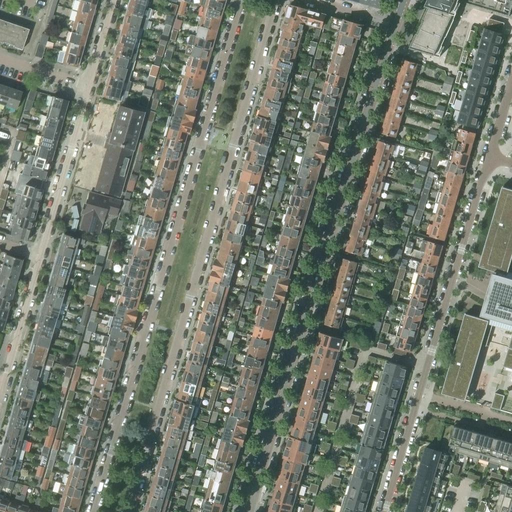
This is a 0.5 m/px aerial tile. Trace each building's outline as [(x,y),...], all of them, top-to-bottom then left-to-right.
[(213,0),(206,0),(204,7),(222,12),(224,6),(223,5),(224,3),(213,0)] [(372,0),(371,6),(373,7),(374,9),(379,10),(380,9),(381,9),(384,0),(372,0)] [(416,34),(410,48),(409,49),(439,58),(445,45),(442,44),(445,38),(446,38),(454,20),(453,20),(457,12),(455,11),(459,2),(509,17),(511,7),(511,0),(428,0),(425,7),(428,7),(422,21),(423,22),(417,34),(416,34)] [(79,2),(76,12),(92,16),(94,10),(93,10),(94,6),(79,2)] [(126,13),(141,18),(147,20),(150,10),(144,8),(127,3),(126,9),(127,10),(126,13)] [(177,6),(171,4),(168,15),(174,17),(175,12),(177,6)] [(287,14),(286,18),(304,23),(308,11),(289,6),(289,8),(287,8),(286,13),(287,14)] [(204,7),(201,18),(218,22),(219,19),(219,20),(221,19),(222,12),(204,7)] [(325,16),(308,11),(304,23),(321,28),(325,16)] [(76,12),(73,22),(89,27),(90,23),(91,23),(92,16),(76,12)] [(122,24),(138,28),(144,30),(147,20),(141,18),(126,13),(124,17),(123,17),(122,24)] [(46,25),(51,26),(52,26),(53,20),(55,16),(52,15),(49,14),(47,19),(46,25)] [(163,24),(165,25),(169,26),(170,26),(173,17),(166,15),(163,24)] [(327,16),(323,29),(329,30),(332,18),(327,16)] [(201,18),(199,27),(217,32),(219,26),(218,25),(217,25),(218,22),(201,18)] [(283,28),(285,29),(301,34),(304,23),(286,18),(285,22),(283,22),(282,26),(283,28)] [(329,30),(341,34),(357,38),(359,39),(362,27),(362,26),(361,26),(332,18),(329,30)] [(504,24),(489,19),(487,28),(502,32),(504,24)] [(0,43),(2,44),(2,43),(7,44),(13,46),(12,47),(21,50),(28,30),(0,20),(0,43)] [(172,30),(177,32),(178,32),(181,22),(175,20),(172,30)] [(73,22),(70,33),(87,37),(88,31),(88,30),(89,27),(73,22)] [(467,24),(461,22),(459,26),(458,25),(453,42),(463,46),(468,28),(466,28),(467,24)] [(121,30),(120,34),(135,38),(138,28),(122,24),(120,30),(121,30)] [(43,35),(48,36),(49,36),(51,26),(46,25),(43,35)] [(165,25),(161,35),(167,37),(170,26),(165,25)] [(199,27),(196,37),(212,42),(213,39),(215,39),(217,32),(199,27)] [(282,31),(281,38),(299,43),(301,34),(285,29),(284,31),(282,31)] [(485,29),(482,40),(502,46),(504,40),(503,39),(504,35),(485,29)] [(70,33),(67,43),(83,47),(84,43),(85,44),(87,37),(70,33)] [(41,34),(38,44),(45,46),(48,36),(43,35),(41,34)] [(118,38),(116,44),(132,49),(134,43),(139,44),(140,40),(135,38),(120,34),(118,38)] [(341,34),(338,44),(354,48),(356,47),(357,43),(356,42),(357,38),(341,34)] [(158,45),(159,45),(162,46),(164,47),(167,37),(161,35),(158,45)] [(196,37),(193,47),(211,52),(213,45),(212,44),(212,42),(196,37)] [(280,46),(279,49),(296,53),(299,43),(281,38),(279,45),(280,46)] [(482,40),(479,50),(498,56),(499,51),(501,52),(502,46),(482,40)] [(66,47),(64,53),(81,58),(83,51),(82,51),(83,47),(67,43),(61,41),(60,45),(66,47)] [(33,57),(41,59),(45,46),(38,44),(37,44),(33,57)] [(115,51),(114,55),(129,59),(132,49),(116,44),(114,51),(115,51)] [(338,44),(335,54),(353,59),(355,52),(353,51),(354,48),(338,44)] [(159,45),(155,56),(161,57),(164,47),(162,46),(159,45)] [(184,55),(190,57),(206,62),(207,59),(209,59),(211,52),(193,47),(187,45),(184,55)] [(277,51),(275,58),(293,63),(296,53),(279,49),(279,51),(278,51),(277,51)] [(166,50),(164,56),(163,60),(169,62),(172,52),(168,51),(166,50)] [(479,50),(476,60),(496,66),(498,60),(497,60),(498,56),(479,50)] [(61,64),(62,64),(77,68),(78,64),(79,64),(81,58),(64,53),(60,52),(57,62),(61,64)] [(335,54),(332,63),(348,68),(349,65),(351,65),(353,59),(335,54)] [(112,58),(110,65),(126,69),(129,59),(114,55),(113,59),(112,58)] [(161,57),(155,56),(152,66),(153,66),(158,67),(161,57)] [(190,57),(187,67),(205,72),(207,65),(206,64),(206,62),(190,57)] [(274,66),(273,69),(290,73),(293,63),(275,58),(273,65),(274,66)] [(402,68),(400,73),(414,77),(417,64),(403,60),(401,68),(402,68)] [(476,60),(473,70),(492,76),(493,72),(495,72),(496,66),(476,60)] [(332,63),(329,73),(347,78),(349,72),(348,70),(347,70),(348,68),(332,63)] [(108,76),(126,81),(129,82),(130,78),(124,76),(126,69),(110,65),(108,72),(109,72),(108,76)] [(150,70),(149,76),(152,77),(155,78),(158,67),(153,66),(152,66),(151,66),(150,70)] [(187,67),(184,77),(201,82),(201,79),(202,79),(203,78),(205,72),(187,67)] [(271,71),(269,78),(287,83),(290,73),(273,69),(273,71),(271,71)] [(473,70),(470,81),(490,87),(492,81),(491,80),(492,76),(473,70)] [(329,73),(326,83),(342,88),(343,85),(346,85),(347,78),(329,73)] [(398,77),(396,85),(410,89),(414,77),(400,73),(399,78),(398,77)] [(106,79),(104,86),(123,92),(126,81),(108,76),(107,80),(106,79)] [(184,77),(181,87),(199,92),(201,85),(200,84),(201,82),(184,77)] [(446,77),(444,84),(451,86),(453,79),(446,77)] [(269,86),(268,88),(284,93),(287,83),(269,78),(267,84),(268,86),(269,86)] [(154,89),(156,90),(161,91),(164,82),(157,80),(154,89)] [(470,81),(467,91),(486,96),(487,92),(489,93),(490,87),(470,81)] [(326,83),(324,93),(342,98),(344,92),(342,90),(342,88),(326,83)] [(451,86),(444,84),(442,91),(450,93),(451,86)] [(394,92),(393,98),(406,102),(410,89),(396,85),(393,92),(394,92)] [(0,87),(0,104),(5,106),(11,89),(1,86),(0,87)] [(123,92),(104,86),(102,92),(103,93),(102,97),(117,101),(120,102),(123,92)] [(181,87),(178,96),(195,101),(196,98),(196,99),(198,98),(199,92),(181,87)] [(265,91),(263,98),(281,103),(284,93),(268,88),(267,91),(265,91)] [(11,89),(5,106),(16,110),(22,93),(11,89)] [(27,100),(33,102),(35,92),(36,92),(30,90),(27,100)] [(467,91),(463,101),(484,107),(486,101),(485,101),(486,96),(467,91)] [(324,93),(321,103),(337,108),(337,105),(338,105),(340,105),(342,98),(324,93)] [(140,96),(137,106),(146,109),(149,99),(140,96)] [(178,96),(176,106),(194,112),(194,111),(196,105),(195,104),(194,104),(195,101),(178,96)] [(51,97),(49,107),(65,112),(67,107),(66,106),(67,101),(51,97)] [(263,106),(262,108),(279,112),(281,103),(263,98),(262,104),(263,105),(263,106)] [(391,102),(388,109),(403,113),(406,102),(393,98),(392,102),(391,102)] [(30,112),(33,102),(27,100),(24,110),(30,112)] [(463,101),(460,111),(480,117),(481,113),(483,113),(484,107),(463,101)] [(321,103),(318,113),(336,118),(338,111),(336,110),(337,108),(321,103)] [(176,106),(172,117),(191,123),(192,118),(194,119),(196,113),(194,112),(176,106)] [(49,107),(46,117),(62,122),(63,117),(64,116),(65,112),(49,107)] [(117,196),(118,196),(124,176),(142,114),(141,114),(141,113),(140,113),(140,114),(120,108),(120,107),(119,107),(119,108),(111,135),(109,134),(107,142),(110,143),(108,148),(107,148),(104,161),(103,164),(100,174),(95,189),(95,190),(96,190),(97,190),(104,192),(117,195),(117,196)] [(258,117),(280,124),(283,114),(279,112),(262,108),(261,111),(260,111),(258,117)] [(387,117),(386,122),(399,126),(403,113),(388,109),(386,116),(387,117)] [(146,122),(151,123),(154,113),(149,111),(146,122)] [(480,117),(460,111),(457,122),(478,128),(480,122),(479,121),(479,118),(480,117)] [(318,113),(315,123),(331,127),(332,125),(334,125),(336,118),(318,113)] [(46,117),(43,127),(60,132),(61,127),(60,126),(62,122),(46,117)] [(165,127),(169,128),(187,134),(188,134),(188,133),(190,133),(191,127),(190,127),(191,123),(172,117),(172,118),(168,117),(165,127)] [(255,124),(254,129),(276,135),(279,124),(280,124),(258,117),(257,117),(257,118),(255,118),(253,124),(255,124)] [(399,126),(386,122),(384,126),(383,126),(381,134),(396,138),(399,126)] [(315,123),(312,133),(330,138),(330,137),(332,131),(331,130),(330,130),(331,127),(315,123)] [(18,130),(18,131),(25,133),(27,126),(26,126),(20,124),(18,130)] [(43,127),(40,137),(56,142),(57,137),(58,136),(60,132),(43,127)] [(169,128),(166,138),(183,143),(184,140),(185,140),(187,134),(169,128)] [(251,141),(269,146),(272,147),(276,135),(254,129),(253,134),(251,133),(249,140),(251,140),(251,141)] [(457,129),(454,140),(472,145),(473,141),(475,134),(463,131),(457,129)] [(18,131),(15,140),(21,142),(26,143),(28,134),(26,133),(25,133),(18,131)] [(312,133),(309,145),(327,150),(330,138),(312,133)] [(40,137),(37,147),(54,152),(55,147),(55,146),(56,142),(40,137)] [(166,138),(163,148),(182,153),(183,146),(182,145),(183,143),(166,138)] [(15,140),(12,150),(16,151),(18,152),(21,142),(15,140)] [(454,140),(451,150),(469,155),(470,149),(471,149),(472,145),(454,140)] [(250,149),(250,151),(266,156),(269,146),(251,141),(249,148),(250,149)] [(378,149),(377,153),(388,156),(389,152),(391,152),(393,146),(379,141),(378,142),(379,142),(377,148),(376,149),(378,149)] [(137,152),(143,153),(145,146),(139,144),(137,152)] [(309,145),(305,156),(324,161),(327,150),(309,145)] [(37,147),(34,156),(50,161),(51,157),(53,156),(54,152),(37,147)] [(163,148),(161,158),(177,162),(178,160),(180,160),(182,153),(163,148)] [(11,155),(9,160),(13,161),(15,162),(18,163),(21,153),(18,152),(16,151),(12,150),(11,155)] [(448,161),(452,162),(466,166),(467,163),(466,162),(469,155),(451,150),(448,161)] [(247,154),(245,161),(263,166),(266,156),(250,151),(249,154),(247,154)] [(137,155),(135,161),(141,163),(143,153),(137,152),(136,155),(137,155)] [(372,163),(387,168),(389,160),(387,159),(388,156),(377,153),(376,157),(374,156),(374,157),(372,163)] [(34,156),(32,167),(48,171),(50,167),(49,165),(50,161),(34,156)] [(305,156),(302,166),(318,171),(319,168),(320,168),(321,168),(323,162),(324,162),(324,161),(305,156)] [(161,158),(158,167),(176,172),(178,166),(177,165),(176,165),(177,162),(161,158)] [(9,160),(7,170),(12,172),(15,162),(13,161),(9,160)] [(134,167),(132,171),(138,173),(141,163),(135,161),(134,167)] [(244,171),(260,176),(265,177),(266,173),(261,172),(263,166),(245,161),(243,167),(244,169),(244,171)] [(452,162),(449,173),(462,177),(464,170),(465,170),(466,166),(452,162)] [(371,171),(370,175),(381,178),(382,175),(385,175),(387,168),(372,163),(372,164),(370,170),(370,171),(371,171)] [(24,164),(21,174),(29,177),(40,180),(45,181),(46,177),(46,176),(47,176),(48,171),(32,167),(24,164)] [(302,166),(300,176),(317,181),(319,174),(318,173),(318,171),(302,166)] [(158,167),(155,178),(171,182),(172,179),(172,180),(174,179),(175,176),(176,172),(158,167)] [(241,174),(239,181),(257,186),(260,176),(244,171),(243,174),(243,173),(241,174)] [(449,173),(446,183),(460,188),(461,183),(460,183),(462,177),(449,173)] [(15,193),(17,194),(40,201),(41,196),(40,194),(41,194),(41,191),(40,190),(41,186),(38,185),(40,180),(29,177),(21,174),(19,174),(19,175),(17,183),(18,184),(16,193),(15,193)] [(366,185),(365,185),(380,190),(382,183),(380,182),(381,178),(370,175),(369,178),(368,178),(367,179),(368,179),(366,185)] [(300,176),(297,186),(313,191),(313,188),(314,188),(315,188),(317,181),(300,176)] [(155,178),(152,188),(170,193),(172,186),(171,184),(170,184),(171,182),(155,178)] [(427,178),(424,188),(429,190),(431,185),(432,179),(427,178)] [(126,191),(131,192),(132,192),(135,183),(129,181),(126,191)] [(239,189),(238,191),(257,196),(258,193),(256,192),(257,186),(239,181),(237,187),(238,189),(239,189)] [(438,192),(443,194),(456,198),(458,191),(459,191),(460,188),(446,183),(441,182),(438,192)] [(365,193),(363,197),(375,200),(376,197),(378,197),(380,190),(365,185),(365,186),(364,192),(363,191),(363,192),(365,193)] [(297,186),(294,196),(312,201),(313,194),(312,193),(313,191),(297,186)] [(465,401),(477,362),(482,345),(486,347),(492,325),(511,331),(511,335),(503,366),(511,368),(511,190),(502,187),(478,267),(498,273),(498,275),(493,274),(480,316),(485,318),(485,320),(465,314),(441,394),(465,401)] [(152,188),(149,197),(165,202),(166,199),(168,199),(170,193),(152,188)] [(424,188),(421,199),(426,200),(429,190),(424,188)] [(235,194),(233,201),(252,206),(255,207),(258,197),(257,196),(238,191),(237,193),(235,194)] [(17,194),(14,204),(36,211),(37,208),(38,207),(40,202),(17,194)] [(119,202),(89,194),(89,195),(86,207),(84,206),(82,214),(85,214),(80,229),(82,230),(82,229),(98,234),(104,212),(115,215),(116,214),(115,214),(118,203),(119,204),(119,202)] [(443,194),(440,204),(454,208),(455,204),(454,204),(456,198),(443,194)] [(294,196),(291,206),(307,210),(308,208),(310,208),(312,201),(294,196)] [(149,197),(146,207),(164,212),(166,206),(165,204),(165,202),(149,197)] [(359,206),(359,207),(374,211),(376,205),(374,203),(375,200),(363,197),(362,200),(361,200),(361,201),(359,206)] [(421,199),(418,209),(424,211),(425,206),(426,200),(421,199)] [(120,210),(127,212),(130,202),(123,200),(120,210)] [(233,208),(232,211),(249,216),(252,206),(233,201),(232,207),(233,208)] [(14,204),(11,214),(16,215),(34,221),(36,216),(35,214),(36,211),(14,204)] [(290,209),(288,216),(306,221),(308,214),(307,213),(306,213),(307,210),(291,206),(286,204),(285,208),(290,209)] [(440,204),(437,215),(450,219),(452,212),(453,212),(454,208),(440,204)] [(146,207),(143,217),(159,222),(160,219),(161,219),(162,219),(164,212),(146,207)] [(358,215),(357,218),(369,222),(370,219),(372,219),(374,211),(359,207),(359,208),(357,213),(357,214),(358,215)] [(418,209),(414,220),(420,221),(422,216),(424,211),(418,209)] [(230,214),(228,220),(246,225),(249,216),(232,211),(231,213),(230,214)] [(10,214),(8,224),(13,225),(13,226),(30,232),(31,228),(33,227),(34,221),(16,215),(11,214),(10,214)] [(281,224),(285,225),(301,230),(302,228),(304,227),(306,221),(288,216),(284,214),(281,224)] [(437,215),(433,225),(448,229),(449,225),(448,225),(450,219),(437,215)] [(141,226),(141,227),(158,232),(160,225),(159,224),(159,222),(143,217),(141,217),(139,226),(141,226)] [(352,228),(352,229),(368,233),(370,226),(368,225),(369,222),(357,218),(356,222),(354,222),(354,223),(353,228),(352,228)] [(227,228),(227,230),(243,235),(246,225),(228,220),(226,227),(227,228)] [(136,225),(133,235),(138,236),(154,241),(154,239),(155,239),(156,239),(158,232),(141,227),(141,226),(139,226),(136,225)] [(285,225),(282,235),(300,240),(302,234),(301,233),(301,230),(285,225)] [(448,229),(433,225),(430,236),(444,240),(446,233),(448,229)] [(30,232),(13,226),(10,236),(27,241),(27,240),(29,239),(30,236),(29,234),(30,232)] [(368,233),(352,229),(352,230),(350,235),(350,236),(352,237),(351,240),(362,244),(373,247),(376,235),(368,233)] [(224,233),(222,240),(240,245),(243,235),(227,230),(226,233),(225,233),(224,233)] [(278,234),(277,240),(276,244),(279,246),(296,250),(296,248),(297,248),(298,247),(300,240),(282,235),(278,234)] [(60,239),(59,245),(75,250),(77,244),(83,245),(84,241),(63,235),(62,239),(60,239)] [(129,245),(135,246),(153,251),(154,245),(153,244),(154,241),(138,236),(133,235),(132,235),(129,245)] [(222,248),(221,250),(238,255),(240,245),(222,240),(220,246),(221,248),(222,248)] [(362,244),(351,240),(349,244),(348,244),(348,245),(346,250),(346,251),(361,255),(363,248),(361,247),(362,244)] [(429,242),(425,253),(440,257),(441,253),(440,253),(442,246),(429,242)] [(58,251),(57,255),(78,261),(79,256),(74,255),(75,250),(59,245),(57,250),(58,251)] [(101,246),(98,256),(104,258),(107,247),(101,246)] [(135,246),(132,256),(148,261),(149,259),(151,258),(153,251),(135,246)] [(279,246),(276,256),(294,261),(296,254),(295,253),(296,250),(279,246)] [(218,253),(217,260),(235,265),(238,255),(221,250),(220,253),(218,253)] [(425,253),(422,263),(436,267),(438,261),(440,257),(425,253)] [(131,260),(129,267),(147,272),(149,265),(148,264),(147,264),(148,261),(132,256),(127,254),(125,259),(131,260)] [(5,255),(2,265),(19,271),(20,267),(21,266),(22,263),(21,261),(22,261),(5,255)] [(55,259),(53,266),(69,270),(71,264),(77,265),(78,261),(57,255),(56,258),(55,259)] [(104,258),(98,256),(97,255),(94,265),(95,265),(101,267),(102,267),(104,258)] [(269,264),(274,265),(290,270),(291,267),(291,268),(293,267),(294,261),(276,256),(275,261),(270,259),(269,264)] [(214,267),(213,270),(232,276),(235,265),(217,260),(216,259),(216,261),(214,260),(212,266),(214,267)] [(344,259),(340,270),(354,274),(355,271),(357,271),(359,264),(344,259)] [(422,263),(419,274),(433,278),(435,274),(434,274),(436,267),(422,263)] [(0,271),(0,275),(17,282),(19,276),(18,274),(19,271),(2,265),(1,269),(0,271)] [(95,265),(92,276),(98,277),(101,267),(95,265)] [(274,265),(271,275),(289,281),(290,280),(289,280),(291,274),(290,272),(289,272),(290,270),(274,265)] [(52,271),(51,275),(67,280),(67,279),(69,270),(53,266),(52,270),(52,271)] [(129,267),(126,277),(142,281),(143,278),(145,278),(147,272),(129,267)] [(400,268),(397,279),(402,280),(404,275),(405,270),(402,269),(400,268)] [(210,281),(229,286),(232,276),(213,270),(212,274),(210,273),(208,279),(210,280),(210,281)] [(340,270),(337,281),(353,286),(355,278),(353,277),(354,274),(340,270)] [(419,274),(416,284),(429,288),(431,282),(432,282),(433,278),(419,274)] [(0,275),(0,286),(13,291),(14,288),(16,287),(17,282),(0,275)] [(49,279),(47,285),(64,290),(66,284),(71,285),(73,281),(67,279),(67,280),(51,275),(50,278),(49,279)] [(98,277),(92,276),(90,275),(87,284),(95,287),(98,277)] [(119,285),(123,286),(141,291),(143,285),(142,283),(142,281),(126,277),(121,275),(119,285)] [(271,275),(268,285),(287,291),(289,281),(271,275)] [(394,288),(396,289),(400,290),(402,280),(397,279),(394,288)] [(209,289),(209,291),(226,296),(229,286),(210,281),(209,287),(209,288),(209,289)] [(337,281),(334,292),(348,296),(349,293),(351,293),(353,286),(337,281)] [(416,284),(413,295),(427,299),(428,295),(427,295),(429,288),(416,284)] [(47,291),(45,295),(68,301),(70,296),(63,294),(64,290),(47,285),(46,289),(47,291)] [(268,285),(265,296),(284,301),(287,291),(268,285)] [(0,297),(11,302),(13,296),(12,294),(13,291),(0,286),(0,297)] [(89,286),(86,296),(92,298),(95,287),(89,286)] [(123,286),(120,296),(137,301),(137,298),(138,298),(139,298),(141,291),(123,286)] [(207,294),(205,301),(223,306),(226,296),(209,291),(208,294),(207,294)] [(334,292),(331,303),(347,307),(349,300),(347,299),(348,296),(334,292)] [(43,299),(42,304),(59,309),(59,308),(66,310),(68,301),(45,295),(45,298),(43,299)] [(113,305),(118,306),(136,312),(136,311),(137,304),(136,303),(137,301),(120,296),(116,295),(113,305)] [(413,295),(410,306),(423,310),(425,303),(426,303),(427,299),(413,295)] [(265,296),(262,306),(278,311),(279,308),(280,309),(281,308),(283,302),(284,301),(265,296)] [(0,309),(7,311),(8,308),(10,307),(11,302),(0,297),(0,309)] [(100,301),(95,299),(93,305),(92,309),(97,311),(100,301)] [(204,309),(203,311),(220,316),(224,317),(225,313),(224,313),(225,307),(223,306),(205,301),(203,308),(203,309),(204,309)] [(331,303),(328,314),(341,318),(342,314),(345,314),(347,307),(331,303)] [(40,314),(56,318),(62,320),(63,316),(57,314),(59,309),(42,304),(40,309),(41,310),(40,314)] [(118,306),(115,317),(133,322),(134,318),(136,319),(138,313),(136,312),(118,306)] [(262,306),(259,316),(277,322),(279,315),(278,313),(278,311),(262,306)] [(410,306),(407,316),(421,320),(422,317),(421,316),(423,310),(410,306)] [(92,311),(89,322),(93,323),(94,322),(94,323),(97,313),(92,311)] [(201,314),(199,321),(217,326),(220,316),(203,311),(202,314),(201,314)] [(38,319),(36,324),(53,329),(56,318),(40,314),(39,318),(38,319)] [(341,318),(328,314),(325,325),(340,329),(343,322),(341,320),(341,318)] [(402,315),(399,326),(417,331),(419,324),(420,324),(421,320),(407,316),(402,315)] [(112,327),(111,329),(129,334),(129,333),(130,333),(132,333),(134,327),(132,326),(133,322),(115,317),(114,318),(110,316),(107,326),(112,327)] [(259,316),(256,326),(273,331),(273,328),(274,329),(275,328),(277,322),(259,316)] [(197,331),(214,336),(218,337),(220,333),(216,332),(217,326),(199,321),(197,328),(198,329),(197,331)] [(87,327),(86,331),(91,332),(94,333),(96,324),(93,323),(89,322),(87,327)] [(35,330),(34,334),(50,338),(54,339),(55,335),(51,334),(53,329),(36,324),(35,329),(35,330)] [(384,324),(381,332),(387,334),(390,325),(384,324)] [(256,326),(254,336),(272,341),(273,335),(272,334),(272,333),(273,331),(256,326)] [(399,326),(396,336),(415,342),(416,338),(415,338),(417,331),(399,326)] [(111,329),(108,338),(125,343),(125,340),(128,339),(129,334),(111,329)] [(195,334),(193,341),(211,347),(214,336),(197,331),(197,334),(196,334),(195,334)] [(321,333),(318,343),(320,344),(326,346),(327,346),(333,348),(334,348),(340,350),(341,350),(342,351),(345,340),(322,333),(321,333)] [(32,338),(31,344),(47,348),(50,338),(34,334),(33,338),(32,338)] [(81,336),(77,335),(76,335),(73,344),(79,346),(81,336)] [(246,345),(251,346),(267,351),(268,348),(270,348),(272,341),(254,336),(252,342),(247,341),(246,345)] [(415,342),(396,336),(393,347),(392,353),(405,357),(407,351),(411,352),(413,345),(414,345),(415,342)] [(106,347),(105,348),(123,353),(126,346),(124,345),(125,343),(108,338),(106,338),(103,337),(101,346),(106,347)] [(192,349),(192,352),(209,356),(211,357),(214,347),(211,347),(193,341),(191,348),(192,349)] [(82,343),(80,351),(86,353),(88,345),(82,343)] [(317,351),(316,354),(335,360),(337,350),(342,351),(341,350),(340,350),(334,348),(333,348),(327,346),(326,346),(320,344),(318,343),(316,350),(317,351)] [(30,351),(28,355),(53,362),(54,356),(46,353),(47,348),(31,344),(29,350),(30,351)] [(251,346),(248,356),(266,362),(268,355),(266,354),(266,353),(267,351),(251,346)] [(105,348),(102,358),(119,362),(120,359),(120,360),(122,359),(123,353),(105,348)] [(190,354),(188,361),(206,366),(209,356),(192,352),(191,354),(190,354)] [(67,365),(73,366),(73,365),(76,356),(70,354),(67,365)] [(313,358),(312,364),(335,371),(332,370),(335,360),(316,354),(315,358),(313,358)] [(26,359),(24,366),(41,371),(48,373),(49,367),(51,368),(53,362),(28,355),(27,359),(26,359)] [(248,356),(245,366),(261,371),(262,368),(262,369),(264,368),(266,362),(248,356)] [(102,358),(100,367),(118,373),(120,366),(119,364),(118,364),(119,362),(102,358)] [(187,369),(186,371),(203,376),(206,366),(188,361),(186,368),(187,369)] [(381,371),(381,372),(405,378),(407,372),(405,371),(406,367),(388,362),(385,372),(381,371)] [(311,371),(310,375),(332,382),(335,371),(312,364),(310,371),(311,371)] [(23,372),(22,376),(38,380),(41,371),(24,366),(23,371),(23,372)] [(245,366),(242,376),(260,381),(262,375),(261,373),(260,373),(261,371),(245,366)] [(66,371),(64,377),(69,379),(71,372),(72,369),(66,367),(65,371),(66,371)] [(100,367),(97,378),(113,382),(114,379),(116,379),(118,373),(100,367)] [(184,374),(182,381),(200,386),(203,376),(186,371),(185,374),(184,374)] [(381,372),(378,382),(400,388),(401,385),(403,386),(405,378),(381,372)] [(307,379),(306,385),(325,391),(328,381),(332,382),(310,375),(309,379),(307,379)] [(20,380),(18,386),(35,390),(38,380),(22,376),(21,380),(20,380)] [(242,376),(239,386),(255,391),(256,388),(257,389),(258,388),(260,381),(242,376)] [(97,378),(94,387),(112,393),(114,385),(113,384),(113,382),(97,378)] [(181,389),(181,391),(197,396),(201,397),(203,393),(198,392),(200,386),(182,381),(180,388),(181,389)] [(378,382),(375,392),(399,399),(401,392),(399,392),(400,388),(378,382)] [(305,392),(304,396),(322,401),(325,391),(306,385),(304,392),(305,392)] [(32,401),(38,402),(41,392),(35,390),(18,386),(17,391),(18,392),(17,396),(32,401)] [(239,386),(236,396),(254,402),(256,395),(255,394),(255,391),(239,386)] [(94,387),(91,397),(108,402),(108,399),(109,399),(110,399),(112,393),(94,387)] [(178,395),(176,401),(194,406),(197,396),(181,391),(180,394),(178,395)] [(378,394),(375,404),(394,409),(395,406),(397,406),(399,399),(375,392),(375,393),(378,394)] [(493,399),(494,400),(496,400),(494,409),(500,411),(504,396),(495,393),(493,399)] [(14,400),(13,406),(29,411),(32,401),(17,396),(16,399),(14,400)] [(236,396),(233,406),(250,411),(251,409),(252,408),(254,402),(236,396)] [(301,400),(299,406),(323,413),(323,412),(319,411),(322,401),(304,396),(303,400),(301,400)] [(91,397),(88,407),(106,412),(108,405),(107,404),(108,402),(91,397)] [(174,408),(172,413),(191,418),(194,406),(176,401),(175,402),(173,401),(172,407),(174,408)] [(369,413),(392,420),(395,413),(393,413),(394,409),(375,404),(373,414),(369,413)] [(12,412),(11,416),(27,420),(29,411),(13,406),(11,411),(12,412)] [(233,406),(230,417),(249,422),(249,421),(250,415),(250,414),(249,414),(250,411),(233,406)] [(299,413),(298,417),(320,423),(323,413),(299,406),(298,412),(299,413)] [(88,407),(85,417),(102,422),(103,418),(103,419),(105,418),(106,412),(88,407)] [(210,423),(215,424),(218,413),(213,412),(210,423)] [(191,418),(172,413),(171,418),(169,417),(167,423),(169,424),(169,425),(188,430),(190,430),(193,429),(195,420),(191,419),(191,418)] [(369,413),(366,423),(388,430),(389,427),(390,427),(392,420),(369,413)] [(9,420),(7,426),(24,430),(27,420),(11,416),(10,419),(9,420)] [(85,417),(82,427),(101,432),(103,425),(102,424),(102,422),(85,417)] [(230,417),(227,428),(246,433),(249,422),(230,417)] [(295,420),(293,427),(317,433),(313,432),(316,423),(320,424),(320,423),(298,417),(297,421),(295,420)] [(366,423),(363,434),(386,441),(388,434),(387,433),(388,430),(366,423)] [(101,432),(82,427),(77,425),(74,435),(80,436),(97,441),(97,438),(98,438),(99,438),(101,432)] [(169,433),(168,435),(185,440),(188,430),(169,425),(167,431),(168,433),(169,433)] [(6,432),(5,436),(21,440),(24,430),(7,426),(6,430),(6,432)] [(46,436),(52,438),(55,428),(51,427),(49,426),(46,436)] [(449,445),(460,449),(465,430),(454,426),(449,445)] [(290,437),(314,444),(317,433),(293,427),(292,433),(293,434),(292,437),(290,437)] [(227,428),(224,440),(242,445),(246,433),(227,428)] [(460,449),(470,452),(476,433),(465,430),(460,449)] [(470,452),(480,455),(486,436),(476,433),(470,452)] [(363,434),(360,444),(382,451),(383,447),(384,448),(386,441),(363,434)] [(166,438),(164,444),(182,450),(185,440),(168,435),(167,438),(166,438)] [(3,440),(2,445),(18,450),(21,440),(5,436),(4,439),(3,440)] [(43,446),(49,448),(50,448),(52,438),(46,436),(43,446)] [(79,440),(77,446),(95,452),(97,444),(96,443),(97,441),(80,436),(79,440)] [(480,455),(491,458),(496,439),(486,436),(480,455)] [(290,437),(287,447),(312,455),(312,454),(308,453),(311,444),(313,444),(314,444),(290,437)] [(491,458),(501,461),(507,442),(496,439),(491,458)] [(224,440),(221,450),(237,455),(238,453),(240,452),(242,446),(242,445),(224,440)] [(501,461),(511,464),(511,461),(511,443),(507,442),(501,461)] [(196,443),(193,453),(199,454),(202,445),(196,443)] [(163,452),(162,455),(179,460),(182,450),(164,444),(162,451),(163,452)] [(357,454),(380,461),(382,454),(381,454),(382,451),(360,444),(360,445),(363,446),(360,455),(357,454)] [(1,451),(0,454),(0,455),(15,460),(18,450),(2,445),(0,450),(1,451)] [(69,454),(70,455),(74,456),(91,461),(92,458),(93,458),(95,452),(77,446),(72,445),(69,454)] [(287,447),(284,458),(309,465),(312,455),(287,447)] [(448,454),(433,449),(432,450),(425,448),(420,467),(418,466),(416,472),(418,472),(408,509),(406,508),(404,511),(431,511),(441,478),(443,479),(445,473),(443,473),(448,454)] [(221,450),(218,460),(236,465),(238,459),(238,458),(237,457),(237,455),(221,450)] [(199,454),(193,453),(190,463),(196,464),(199,454)] [(357,454),(354,465),(376,471),(377,468),(378,468),(380,461),(357,454)] [(0,466),(13,470),(19,472),(22,461),(15,460),(0,455),(0,466)] [(67,465),(71,466),(89,472),(92,464),(91,463),(90,463),(91,461),(74,456),(70,455),(67,465)] [(160,458),(158,465),(176,470),(179,460),(162,455),(162,458),(161,458),(160,458)] [(283,462),(281,468),(305,475),(307,465),(309,465),(284,458),(285,459),(284,462),(283,462)] [(212,468),(211,468),(232,474),(232,473),(234,472),(236,465),(218,460),(216,459),(213,468),(212,468)] [(157,473),(157,475),(173,480),(176,470),(158,465),(156,472),(157,473)] [(351,475),(374,482),(376,475),(375,475),(376,471),(354,465),(357,466),(354,476),(351,475)] [(15,481),(16,481),(17,477),(16,476),(11,475),(13,470),(0,466),(0,476),(10,480),(10,479),(15,481)] [(41,477),(43,468),(38,466),(35,476),(41,477)] [(71,466),(68,476),(85,481),(86,477),(86,478),(88,477),(89,472),(71,466)] [(209,478),(213,479),(230,485),(232,478),(231,477),(232,474),(211,468),(209,478)] [(281,475),(280,479),(302,485),(298,484),(301,474),(304,475),(305,475),(281,468),(279,475),(281,475)] [(193,481),(192,485),(196,487),(197,487),(198,483),(199,483),(201,476),(195,474),(193,481)] [(154,478),(152,484),(170,490),(173,480),(157,475),(156,477),(154,478)] [(351,475),(348,486),(370,492),(371,489),(372,489),(374,482),(351,475)] [(35,476),(33,486),(38,487),(41,477),(35,476)] [(68,476),(65,486),(84,491),(86,484),(85,483),(85,482),(85,481),(68,476)] [(213,479),(210,490),(226,495),(226,493),(227,493),(228,492),(230,485),(213,479)] [(277,482),(275,489),(299,496),(302,485),(280,479),(278,483),(277,482)] [(4,480),(3,486),(12,489),(13,483),(4,480)] [(84,491),(65,486),(59,484),(57,494),(63,495),(79,500),(80,497),(81,497),(82,497),(84,491)] [(151,493),(151,495),(167,500),(170,490),(152,484),(150,491),(151,493)] [(345,496),(368,503),(370,496),(369,495),(370,492),(348,486),(351,487),(348,497),(345,496)] [(275,496),(274,500),(296,506),(299,496),(275,489),(273,495),(275,496)] [(210,490),(207,500),(224,505),(226,499),(225,497),(226,495),(210,490)] [(25,511),(27,509),(21,507),(25,495),(21,494),(20,497),(15,511),(25,511)] [(63,495),(60,505),(78,511),(80,503),(79,502),(79,500),(63,495)] [(148,498),(146,505),(169,511),(172,501),(167,500),(151,495),(150,497),(148,498)] [(15,511),(20,497),(16,496),(13,505),(7,503),(4,511),(15,511)] [(345,496),(342,506),(361,511),(363,511),(365,509),(366,510),(368,503),(345,496)] [(511,499),(504,497),(501,507),(511,510),(511,499)] [(36,511),(41,500),(40,499),(37,498),(33,511),(27,509),(25,511),(36,511)] [(204,510),(209,511),(222,511),(224,505),(207,500),(204,499),(201,509),(204,510)] [(271,503),(269,510),(277,511),(293,511),(296,506),(274,500),(272,504),(271,503)]
